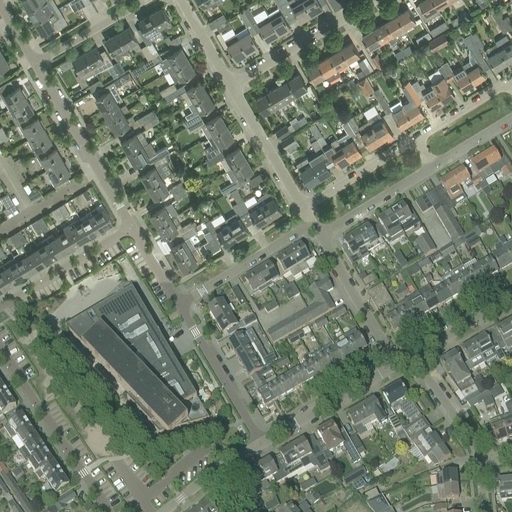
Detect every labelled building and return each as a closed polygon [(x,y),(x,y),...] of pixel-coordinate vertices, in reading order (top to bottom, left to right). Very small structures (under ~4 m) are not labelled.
[(22,0),(25,4),(27,7),(29,10),(29,11),(46,0),(22,0)] [(46,0),(29,11),(30,12),(34,19),(36,22),(35,22),(36,22),(55,10),(49,0),(46,0)] [(72,0),(69,2),(73,9),(79,5),(80,8),(86,5),(83,0),(72,0)] [(278,8),(268,14),(268,15),(271,19),(279,33),(280,33),(281,35),(287,31),(286,30),(290,27),(289,24),(283,14),(288,11),(281,0),(274,0),(278,6),(277,6),(278,8)] [(287,0),(288,0),(287,0),(281,0),(288,11),(294,21),(299,18),(301,21),(312,14),(303,0),(298,3),(295,0),(288,0),(289,0),(288,0),(287,0)] [(303,0),(312,14),(323,8),(321,5),(318,0),(303,0)] [(433,0),(422,0),(419,2),(424,11),(426,13),(421,15),(425,21),(441,12),(438,8),(433,0)] [(167,14),(163,7),(151,14),(159,27),(165,23),(168,30),(174,26),(170,20),(171,19),(168,14),(167,14)] [(258,21),(256,19),(255,19),(249,7),(244,10),(257,33),(262,30),(268,40),(279,33),(268,15),(258,21)] [(496,7),(490,10),(493,15),(498,12),(496,7)] [(55,10),(36,22),(39,27),(41,30),(42,33),(49,29),(51,32),(67,23),(58,8),(55,10)] [(409,8),(397,15),(405,28),(416,21),(414,17),(409,8)] [(247,53),(258,46),(252,36),(257,33),(244,10),(239,13),(246,25),(245,25),(250,32),(239,38),(239,39),(247,53)] [(498,12),(493,15),(503,33),(509,29),(507,26),(503,19),(498,12)] [(467,13),(460,17),(463,22),(470,18),(467,13)] [(143,26),(138,29),(147,44),(152,41),(151,40),(156,37),(162,33),(159,27),(151,14),(140,21),(143,26)] [(227,20),(224,15),(213,21),(216,27),(217,26),(228,20),(228,19),(227,20)] [(397,15),(386,22),(393,34),(399,31),(401,35),(407,32),(397,15)] [(507,26),(511,23),(511,22),(508,16),(503,19),(507,26)] [(460,17),(452,21),(455,26),(463,22),(460,17)] [(220,31),(228,26),(231,25),(228,20),(217,26),(220,31)] [(397,41),(393,34),(386,22),(374,29),(382,41),(388,38),(391,44),(397,41)] [(129,27),(118,33),(126,47),(132,43),(135,49),(141,46),(134,35),(129,27)] [(435,27),(430,30),(433,36),(438,33),(435,27)] [(367,50),(382,41),(374,29),(363,35),(367,43),(364,45),(367,50)] [(423,35),(426,40),(431,37),(432,37),(428,31),(428,32),(423,35)] [(484,45),(475,31),(470,34),(476,45),(477,44),(479,48),(484,45)] [(120,58),(123,57),(122,55),(128,53),(129,53),(125,46),(118,33),(106,40),(114,53),(115,53),(118,59),(120,58)] [(444,33),(438,36),(442,43),(443,46),(449,42),(444,33)] [(236,59),(247,53),(239,39),(239,38),(236,34),(225,40),(232,51),(226,54),(230,60),(235,57),(236,59)] [(470,34),(463,38),(469,49),(470,61),(463,64),(474,83),(475,82),(476,84),(477,84),(482,81),(481,79),(486,76),(483,71),(478,63),(485,59),(478,48),(479,48),(477,44),(476,45),(470,34)] [(507,34),(495,41),(496,43),(500,49),(508,62),(511,59),(511,42),(507,34)] [(171,40),(169,35),(165,37),(168,42),(171,47),(182,41),(179,36),(171,40)] [(353,42),(341,49),(348,61),(352,67),(358,63),(355,57),(360,54),(358,50),(353,42)] [(508,62),(500,49),(496,43),(490,47),(493,53),(488,56),(496,69),(508,62)] [(149,60),(154,57),(147,44),(141,48),(149,60)] [(96,46),(85,53),(96,72),(113,62),(106,52),(101,55),(96,46)] [(405,55),(413,50),(410,46),(403,50),(405,55)] [(161,61),(159,62),(166,73),(169,71),(188,60),(182,48),(173,53),(169,56),(163,59),(161,61)] [(337,68),(348,61),(341,49),(330,55),(337,68)] [(397,59),(405,55),(403,50),(395,54),(397,59)] [(0,79),(5,77),(1,70),(10,65),(2,52),(0,53),(0,79)] [(375,54),(371,56),(377,67),(384,64),(377,52),(375,54)] [(85,53),(74,59),(74,60),(78,67),(81,72),(76,75),(83,87),(89,84),(85,78),(96,72),(85,53)] [(149,60),(144,63),(147,69),(159,62),(161,61),(158,55),(154,57),(149,60)] [(329,81),(341,74),(337,68),(330,55),(318,62),(326,75),(325,75),(329,81)] [(363,76),(371,72),(363,59),(359,62),(364,70),(360,72),(363,76)] [(176,82),(186,76),(195,71),(188,60),(169,71),(173,77),(176,82)] [(114,64),(113,64),(118,72),(120,75),(121,74),(125,71),(119,61),(114,64)] [(447,61),(441,64),(442,65),(451,79),(455,77),(463,90),(474,83),(463,64),(453,70),(447,61)] [(314,82),(325,75),(326,75),(318,62),(307,69),(314,82)] [(433,82),(432,83),(433,84),(437,90),(444,102),(455,94),(447,82),(451,79),(442,65),(438,68),(438,69),(443,76),(433,82)] [(443,76),(438,69),(428,75),(433,82),(443,76)] [(103,110),(116,102),(122,98),(119,92),(116,88),(119,86),(133,77),(129,72),(105,86),(108,91),(96,98),(103,110)] [(299,73),(289,80),(298,95),(308,89),(307,88),(307,87),(304,82),(299,73)] [(349,87),(356,83),(353,78),(345,82),(349,87)] [(365,78),(358,82),(361,86),(366,94),(373,90),(365,78)] [(92,91),(103,85),(100,79),(89,86),(92,91)] [(5,83),(0,86),(0,91),(1,93),(0,92),(0,93),(5,102),(9,109),(13,107),(27,98),(26,97),(28,96),(23,88),(21,89),(20,87),(15,90),(12,85),(13,86),(13,85),(11,84),(11,83),(12,82),(11,80),(5,83)] [(289,80),(278,86),(287,102),(298,95),(289,80)] [(403,84),(402,84),(411,99),(403,104),(404,106),(406,109),(413,121),(425,113),(419,105),(418,102),(421,100),(420,98),(411,84),(409,80),(405,82),(403,84)] [(417,81),(411,84),(420,98),(424,96),(425,97),(427,100),(432,109),(444,102),(437,90),(433,84),(427,88),(424,83),(423,83),(420,85),(418,80),(417,81)] [(177,88),(164,96),(167,102),(177,96),(179,101),(185,98),(189,104),(208,93),(201,81),(192,86),(190,88),(180,93),(177,88)] [(341,92),(349,87),(345,82),(338,86),(341,92)] [(356,83),(349,87),(351,91),(361,86),(358,82),(356,83)] [(177,88),(174,83),(161,91),(164,96),(177,88)] [(321,95),(326,92),(322,84),(317,87),(321,95)] [(278,86),(267,92),(277,108),(287,102),(278,86)] [(375,90),(373,91),(387,113),(392,110),(390,107),(379,88),(375,90)] [(267,92),(257,99),(265,113),(265,112),(266,114),(277,108),(267,92)] [(142,101),(147,98),(144,93),(139,96),(142,101)] [(201,112),(206,109),(214,104),(208,93),(189,104),(193,111),(185,115),(188,120),(183,122),(186,127),(202,118),(199,113),(201,112)] [(18,124),(31,117),(29,113),(34,110),(27,98),(13,107),(16,113),(13,115),(18,124)] [(393,112),(404,106),(403,104),(401,100),(390,107),(392,110),(393,112)] [(320,101),(315,104),(320,113),(321,115),(327,111),(326,110),(320,101)] [(120,108),(116,102),(103,110),(110,121),(123,113),(129,109),(126,104),(120,108)] [(364,112),(368,119),(379,112),(375,105),(364,112)] [(406,109),(404,106),(393,112),(392,112),(402,128),(413,121),(406,109)] [(143,123),(157,115),(154,110),(140,118),(143,123)] [(379,112),(368,119),(369,120),(373,127),(381,140),(388,136),(389,139),(394,136),(392,133),(384,120),(380,113),(379,112)] [(127,119),(123,113),(110,121),(116,132),(135,121),(132,115),(127,119)] [(227,126),(220,114),(207,122),(205,123),(202,118),(186,127),(190,133),(202,126),(208,137),(227,126)] [(147,128),(160,120),(157,115),(143,123),(147,128)] [(353,116),(348,119),(356,133),(360,130),(367,142),(370,147),(381,140),(373,127),(369,120),(359,126),(353,116)] [(33,121),(31,117),(18,124),(24,134),(27,132),(31,138),(45,129),(44,128),(46,127),(41,119),(40,120),(38,118),(33,121)] [(301,125),(308,121),(305,117),(298,120),(301,125)] [(348,132),(338,139),(351,159),(362,152),(359,147),(355,141),(351,135),(356,133),(348,119),(342,123),(348,132)] [(291,131),(295,129),(301,125),(298,120),(292,124),(288,126),(291,131)] [(315,123),(310,126),(313,132),(319,129),(315,123)] [(280,138),(289,133),(291,131),(288,126),(287,125),(276,131),(280,138)] [(209,159),(222,151),(219,146),(221,145),(234,137),(227,126),(208,137),(212,144),(206,148),(208,152),(206,153),(206,154),(209,159)] [(37,155),(49,148),(47,144),(52,141),(45,129),(31,138),(27,140),(37,155)] [(129,154),(148,142),(142,131),(122,142),(129,154)] [(0,142),(6,139),(9,137),(5,132),(0,135),(0,142)] [(286,148),(297,141),(293,133),(282,140),(286,148)] [(356,133),(351,135),(355,141),(359,139),(356,133)] [(317,151),(307,157),(320,178),(331,171),(331,170),(329,167),(333,164),(317,138),(315,136),(315,135),(310,138),(312,141),(311,142),(317,151)] [(322,135),(317,138),(333,164),(337,161),(339,165),(340,166),(351,159),(338,139),(337,137),(331,141),(332,143),(329,145),(323,135),(322,135)] [(155,153),(148,142),(129,154),(130,154),(127,156),(133,166),(136,164),(136,165),(149,157),(152,162),(154,161),(165,155),(168,153),(164,147),(155,153)] [(51,152),(49,148),(37,155),(42,164),(45,162),(49,169),(63,160),(56,149),(51,152)] [(246,159),(240,148),(227,155),(225,156),(222,151),(209,159),(206,160),(209,166),(220,159),(227,170),(246,159)] [(504,168),(500,162),(493,151),(482,158),(493,176),(500,172),(505,180),(511,176),(511,170),(509,166),(504,168)] [(477,153),(467,157),(469,162),(479,158),(477,153)] [(15,161),(11,154),(5,157),(13,169),(24,163),(21,157),(15,161)] [(162,179),(167,176),(161,165),(168,160),(165,155),(154,161),(158,167),(155,168),(142,175),(149,187),(162,179)] [(309,185),(320,178),(307,157),(297,164),(301,171),(309,185)] [(485,198),(491,194),(484,182),(493,176),(482,158),(470,165),(477,176),(478,178),(474,180),(478,186),(481,191),(485,198)] [(233,181),(221,189),(224,194),(231,190),(236,187),(241,184),(238,179),(248,174),(253,170),(246,159),(233,167),(227,170),(233,181)] [(64,162),(63,160),(49,169),(53,175),(49,177),(55,187),(69,178),(67,174),(70,172),(69,170),(71,169),(66,161),(64,162)] [(20,182),(25,179),(21,172),(27,168),(24,163),(13,169),(16,175),(20,182)] [(189,180),(193,178),(186,165),(183,167),(189,180)] [(463,170),(451,177),(458,188),(463,185),(467,191),(473,187),(474,188),(478,186),(474,180),(470,182),(468,178),(463,170)] [(251,179),(249,180),(252,186),(263,179),(260,173),(251,179)] [(451,217),(455,215),(452,209),(455,207),(451,202),(463,196),(458,188),(451,177),(440,184),(441,187),(435,190),(443,203),(446,207),(449,212),(451,217)] [(156,198),(164,193),(169,190),(162,179),(149,187),(156,198)] [(174,194),(184,188),(181,182),(171,189),(174,194)] [(236,187),(231,190),(238,202),(244,213),(250,210),(256,220),(259,224),(270,218),(259,199),(257,200),(248,206),(245,201),(236,187)] [(177,199),(188,193),(184,188),(174,194),(177,199)] [(31,201),(42,194),(39,189),(28,195),(31,201)] [(88,204),(93,201),(86,190),(81,193),(88,204)] [(438,206),(443,203),(435,190),(430,194),(438,206)] [(281,211),(270,193),(267,192),(265,193),(258,198),(259,199),(270,218),(281,211)] [(7,215),(18,209),(8,193),(0,198),(6,208),(3,210),(7,215)] [(82,207),(84,206),(88,204),(81,193),(76,196),(82,207)] [(432,209),(438,206),(430,194),(425,197),(432,209)] [(428,212),(432,209),(425,197),(420,200),(428,212)] [(422,215),(428,212),(420,200),(415,203),(422,215)] [(158,226),(172,218),(176,216),(179,214),(172,202),(165,207),(151,215),(158,226)] [(237,212),(226,219),(227,221),(229,225),(237,238),(249,231),(246,226),(239,216),(244,213),(238,202),(232,205),(237,212)] [(65,217),(70,214),(64,203),(59,207),(65,217)] [(435,214),(446,207),(443,203),(438,206),(432,209),(435,214)] [(60,221),(65,217),(59,207),(53,210),(60,221)] [(99,211),(97,207),(91,211),(102,228),(113,221),(105,208),(99,211)] [(405,211),(403,207),(390,214),(398,227),(403,234),(419,224),(416,219),(410,208),(405,211)] [(449,212),(446,207),(435,214),(438,219),(449,212)] [(91,211),(88,213),(86,214),(88,218),(83,221),(91,235),(102,228),(91,211)] [(438,219),(441,224),(452,217),(451,217),(449,212),(438,219)] [(380,218),(381,220),(378,222),(381,226),(377,229),(383,239),(385,242),(387,243),(388,246),(404,236),(403,234),(398,227),(390,214),(388,215),(387,214),(380,218)] [(183,227),(176,216),(172,218),(158,226),(165,237),(169,235),(172,240),(194,227),(191,222),(183,227)] [(44,231),(49,227),(42,217),(37,220),(44,231)] [(455,223),(452,217),(441,224),(444,229),(455,223)] [(217,230),(218,229),(211,219),(205,222),(212,233),(217,230)] [(217,230),(212,233),(214,237),(217,241),(222,238),(225,243),(226,245),(237,238),(229,225),(227,221),(226,219),(215,226),(217,228),(218,229),(217,230)] [(38,234),(44,231),(37,220),(32,223),(38,234)] [(77,225),(75,221),(69,224),(80,241),(91,235),(83,221),(77,225)] [(444,229),(447,234),(458,228),(455,223),(444,229)] [(69,248),(80,241),(69,224),(64,227),(66,231),(61,234),(69,248)] [(270,242),(285,233),(281,226),(266,235),(270,242)] [(175,245),(171,248),(178,259),(191,251),(196,248),(190,237),(197,232),(194,227),(172,240),(175,245)] [(477,239),(485,234),(480,227),(473,231),(473,232),(477,239)] [(371,233),(368,228),(365,230),(364,228),(356,233),(357,235),(356,236),(364,249),(363,249),(367,254),(383,244),(375,230),(371,233)] [(447,234),(450,239),(461,233),(458,228),(447,234)] [(22,244),(27,241),(20,230),(15,233),(22,244)] [(477,239),(473,232),(464,237),(464,238),(462,239),(465,245),(470,242),(476,238),(477,240),(477,239)] [(16,247),(22,244),(15,233),(10,236),(16,247)] [(454,252),(456,250),(465,245),(462,239),(464,238),(464,237),(461,233),(450,239),(453,244),(451,246),(454,252)] [(55,238),(53,234),(47,237),(58,255),(69,248),(61,234),(55,238)] [(346,248),(342,250),(348,261),(357,255),(358,255),(362,261),(369,257),(367,254),(363,249),(364,249),(356,236),(354,237),(353,235),(344,240),(345,242),(343,243),(346,248)] [(418,248),(429,241),(427,236),(415,243),(418,248)] [(47,237),(37,244),(39,248),(47,261),(58,255),(47,237)] [(215,251),(221,248),(214,237),(209,240),(215,251)] [(476,238),(470,242),(474,247),(480,244),(477,239),(477,240),(476,238)] [(421,253),(432,246),(429,241),(418,248),(421,253)] [(20,254),(15,257),(17,261),(25,275),(36,268),(26,251),(22,244),(16,247),(20,254)] [(500,273),(511,265),(511,264),(505,252),(502,247),(502,246),(500,244),(493,248),(495,253),(490,256),(492,259),(500,273)] [(443,260),(455,253),(454,252),(451,246),(450,245),(438,253),(443,260)] [(424,258),(435,251),(432,246),(421,253),(424,258)] [(34,251),(31,247),(26,251),(36,268),(47,261),(39,248),(34,251)] [(302,250),(301,247),(288,254),(296,267),(301,275),(308,270),(305,264),(314,259),(310,253),(306,247),(302,250)] [(191,251),(178,259),(184,270),(203,259),(196,248),(191,251)] [(301,275),(296,267),(288,254),(276,262),(279,266),(275,268),(282,279),(290,274),(293,279),(301,275)] [(15,257),(4,264),(14,281),(25,275),(17,261),(15,257)] [(486,281),(498,274),(490,260),(478,267),(486,281)] [(403,261),(397,264),(401,270),(407,267),(403,261)] [(0,266),(0,282),(4,288),(5,290),(11,286),(10,284),(14,281),(4,264),(0,266)] [(445,275),(450,272),(446,265),(440,268),(445,275)] [(272,271),(269,266),(257,274),(266,289),(273,286),(272,285),(282,279),(275,268),(272,271)] [(476,290),(482,286),(483,285),(482,283),(486,281),(478,267),(466,274),(476,290)] [(325,273),(317,277),(321,283),(327,280),(328,279),(325,273)] [(260,294),(266,289),(257,274),(244,281),(247,286),(243,288),(250,298),(259,293),(260,294)] [(469,294),(476,290),(466,274),(455,280),(463,294),(467,292),(468,293),(469,294)] [(427,285),(432,282),(428,275),(423,278),(427,285)] [(373,276),(361,283),(365,290),(377,283),(373,276)] [(66,330),(65,330),(121,389),(122,389),(131,399),(127,401),(154,429),(154,430),(159,435),(164,433),(169,439),(180,429),(182,428),(181,427),(191,425),(193,424),(209,420),(206,416),(205,414),(204,412),(203,410),(199,403),(196,399),(196,398),(191,391),(175,363),(174,362),(171,356),(162,342),(164,341),(163,340),(158,331),(128,280),(121,287),(111,296),(111,297),(115,303),(116,304),(93,318),(93,317),(93,316),(92,314),(81,321),(74,325),(66,330)] [(314,300),(325,294),(332,290),(327,280),(321,283),(309,290),(314,300)] [(451,301),(463,294),(455,280),(443,287),(451,301)] [(294,299),(299,296),(293,285),(287,288),(294,299)] [(377,311),(389,305),(391,303),(381,285),(367,294),(377,311)] [(435,310),(440,307),(432,294),(428,287),(417,294),(417,295),(429,314),(430,316),(436,312),(435,310)] [(440,307),(451,301),(443,287),(432,294),(440,307)] [(240,308),(246,305),(236,288),(231,292),(240,308)] [(288,302),(294,299),(287,288),(282,292),(288,302)] [(404,298),(409,296),(405,289),(400,292),(404,298)] [(399,301),(404,298),(400,292),(395,295),(399,301)] [(317,305),(328,299),(325,294),(314,300),(317,305)] [(417,295),(417,294),(405,300),(417,321),(429,314),(417,295)] [(215,323),(229,315),(226,309),(227,308),(221,298),(209,305),(211,309),(208,311),(215,323)] [(320,311),(331,304),(328,299),(317,305),(320,311)] [(417,321),(405,300),(405,301),(405,302),(394,308),(397,314),(398,313),(406,327),(417,321)] [(267,315),(278,308),(275,303),(264,310),(267,315)] [(394,315),(386,320),(394,334),(399,331),(400,333),(406,329),(405,328),(406,327),(398,313),(397,314),(394,308),(391,303),(389,305),(395,315),(394,315)] [(323,316),(326,314),(334,309),(331,304),(320,311),(323,316)] [(318,319),(323,316),(320,311),(317,305),(312,308),(318,319)] [(312,308),(307,311),(313,321),(318,319),(312,308)] [(333,314),(332,315),(335,320),(345,314),(342,308),(332,314),(333,314)] [(308,324),(313,321),(307,311),(302,313),(308,324)] [(303,327),(308,324),(302,313),(297,316),(303,327)] [(233,321),(229,315),(215,323),(223,335),(227,333),(230,336),(240,330),(234,320),(233,321)] [(298,330),(303,327),(297,316),(292,319),(298,330)] [(246,328),(257,322),(254,317),(242,323),(246,328)] [(293,333),(298,330),(292,319),(287,322),(293,333)] [(324,319),(319,322),(322,328),(327,325),(324,319)] [(288,336),(293,333),(287,322),(282,325),(288,336)] [(319,322),(314,325),(317,331),(322,328),(319,322)] [(506,350),(511,346),(511,331),(508,323),(495,330),(499,337),(494,340),(497,346),(500,351),(505,348),(506,350)] [(283,339),(288,336),(282,325),(277,328),(283,339)] [(278,342),(283,339),(277,328),(272,331),(278,342)] [(242,336),(228,344),(229,345),(231,349),(232,351),(235,356),(258,343),(251,331),(242,336)] [(273,345),(278,342),(272,331),(267,334),(273,345)] [(357,358),(362,356),(361,353),(366,350),(355,331),(343,338),(354,357),(355,357),(357,358)] [(301,332),(296,335),(299,341),(304,338),(301,332)] [(296,335),(287,340),(290,346),(299,341),(296,335)] [(505,359),(500,351),(497,346),(494,340),(489,344),(485,337),(473,344),(484,364),(496,357),(499,362),(505,359)] [(343,363),(354,357),(343,338),(332,344),(335,350),(343,363)] [(258,343),(235,356),(238,361),(239,362),(240,365),(241,366),(241,367),(242,368),(241,368),(242,370),(243,370),(244,372),(243,372),(245,374),(248,379),(250,378),(258,373),(262,371),(268,367),(269,367),(271,366),(271,365),(276,362),(274,358),(273,357),(274,357),(274,356),(273,355),(266,359),(261,350),(262,350),(258,343)] [(473,344),(461,350),(465,359),(468,363),(468,364),(465,365),(469,372),(484,364),(473,344)] [(331,370),(343,363),(335,350),(323,356),(331,370)] [(320,351),(309,358),(312,363),(320,377),(331,370),(323,356),(320,351)] [(464,400),(466,404),(479,396),(471,382),(470,380),(467,374),(463,367),(460,362),(455,354),(439,363),(447,377),(460,395),(464,400)] [(308,383),(320,377),(312,363),(309,358),(308,356),(301,359),(306,366),(300,369),(308,383)] [(286,358),(280,361),(284,368),(289,365),(286,358)] [(280,361),(275,365),(278,371),(284,368),(280,361)] [(258,373),(250,378),(253,383),(261,378),(271,373),(268,367),(262,371),(258,373)] [(506,377),(511,373),(511,371),(510,368),(503,372),(506,377)] [(297,390),(308,383),(300,369),(289,376),(297,390)] [(285,397),(297,390),(289,376),(278,383),(277,383),(285,397)] [(274,377),(264,383),(275,402),(285,397),(277,383),(274,377)] [(471,382),(479,396),(487,392),(480,377),(471,382)] [(261,378),(253,383),(259,393),(257,394),(258,396),(257,396),(259,401),(260,400),(265,408),(266,408),(267,411),(273,407),(272,406),(271,405),(274,403),(275,402),(264,383),(261,378)] [(411,444),(430,430),(407,398),(407,397),(400,385),(383,395),(393,413),(403,407),(415,424),(404,432),(411,444)] [(498,387),(489,392),(492,399),(502,394),(498,387)] [(470,409),(490,398),(487,392),(479,396),(466,404),(470,409)] [(2,416),(7,413),(16,407),(8,395),(0,400),(0,417),(2,416)] [(385,422),(378,409),(373,401),(360,408),(370,425),(376,421),(379,426),(385,422)] [(508,416),(499,419),(500,423),(502,426),(507,441),(511,438),(511,403),(504,406),(508,416)] [(359,437),(366,433),(363,428),(370,425),(360,408),(347,416),(359,437)] [(25,422),(22,416),(3,429),(11,440),(16,437),(29,428),(29,427),(30,427),(26,421),(25,422)] [(396,435),(403,431),(394,416),(388,420),(396,435)] [(490,427),(484,429),(488,435),(492,434),(496,445),(507,441),(502,426),(500,423),(499,419),(488,424),(490,427)] [(336,434),(331,425),(317,433),(329,455),(343,447),(354,465),(361,461),(358,456),(355,452),(348,440),(343,430),(336,434)] [(24,449),(37,440),(29,428),(16,437),(24,448),(24,449)] [(429,431),(412,443),(416,448),(424,459),(426,457),(442,447),(434,436),(433,436),(429,431)] [(358,456),(365,453),(355,436),(348,440),(355,452),(358,456)] [(45,451),(37,440),(24,449),(24,448),(18,452),(26,464),(28,463),(32,460),(45,451)] [(309,452),(308,450),(303,442),(291,448),(299,462),(306,459),(310,465),(315,462),(309,452)] [(317,447),(309,452),(313,459),(315,462),(319,471),(321,474),(330,469),(328,466),(326,462),(317,447)] [(439,465),(441,464),(449,458),(442,447),(426,457),(433,467),(439,465)] [(291,448),(279,455),(285,465),(280,468),(286,479),(297,473),(303,469),(299,462),(291,448)] [(35,475),(53,463),(45,451),(32,460),(28,463),(35,475)] [(275,472),(269,461),(257,468),(265,482),(272,478),(276,485),(286,479),(280,468),(275,472)] [(48,483),(61,475),(53,463),(35,475),(39,480),(43,477),(48,483)] [(257,468),(245,474),(255,490),(258,495),(263,492),(263,493),(269,489),(267,486),(265,482),(257,468)] [(362,468),(356,471),(361,479),(366,476),(362,468)] [(0,476),(2,480),(9,476),(5,470),(0,473),(0,476)] [(442,474),(435,476),(435,480),(436,488),(457,486),(455,472),(442,474)] [(56,495),(60,492),(69,486),(61,475),(48,483),(56,495)] [(10,492),(17,487),(9,476),(2,480),(10,492)] [(360,480),(352,487),(355,492),(366,488),(360,480)] [(500,500),(501,501),(511,499),(511,487),(511,480),(497,481),(498,487),(495,487),(496,496),(499,496),(500,500)] [(303,494),(313,487),(310,482),(299,488),(303,494)] [(457,486),(436,488),(437,496),(442,496),(443,501),(458,499),(457,486)] [(14,498),(21,494),(17,487),(10,492),(14,498)] [(375,490),(362,497),(365,504),(379,497),(375,490)] [(0,495),(3,499),(9,495),(6,491),(0,494),(0,495)] [(72,493),(60,500),(64,506),(67,504),(75,499),(72,493)] [(18,503),(25,499),(21,494),(14,498),(18,503)] [(313,506),(319,501),(318,501),(320,499),(316,495),(309,501),(313,506)] [(379,497),(365,504),(371,511),(384,511),(389,509),(381,496),(379,497)] [(23,511),(33,511),(25,499),(18,503),(23,511)] [(60,511),(66,509),(64,506),(60,500),(51,505),(55,511),(60,511)] [(45,501),(39,505),(43,509),(48,505),(45,501)] [(266,511),(269,511),(276,508),(279,507),(276,501),(264,507),(266,511)] [(214,511),(207,502),(197,511),(214,511)] [(284,511),(305,511),(308,510),(309,509),(304,503),(301,506),(295,511),(291,506),(284,511)]
